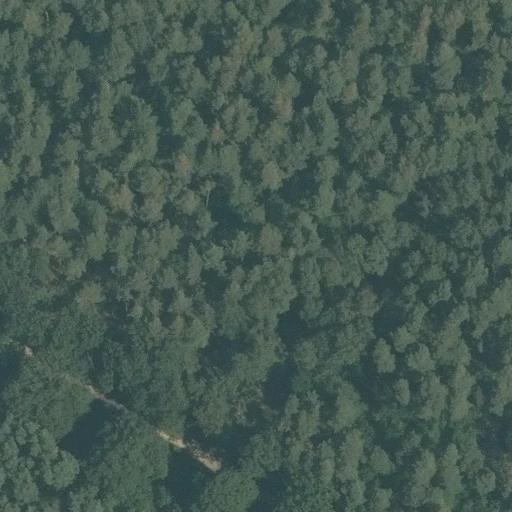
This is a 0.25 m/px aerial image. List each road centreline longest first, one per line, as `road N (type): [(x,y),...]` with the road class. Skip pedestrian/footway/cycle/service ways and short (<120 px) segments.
road 1 (track): [(511,156),(155,429)]
road 2 (track): [(287,511),(0,333)]
